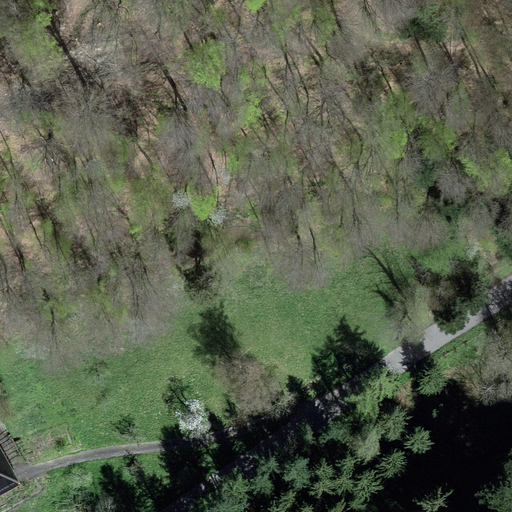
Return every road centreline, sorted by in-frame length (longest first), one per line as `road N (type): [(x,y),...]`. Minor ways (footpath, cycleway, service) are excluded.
road 1 (track): [(32,476),(93,456),(181,446),(295,418),(410,353)]
road 2 (unclassified): [(196,511),(511,288)]
